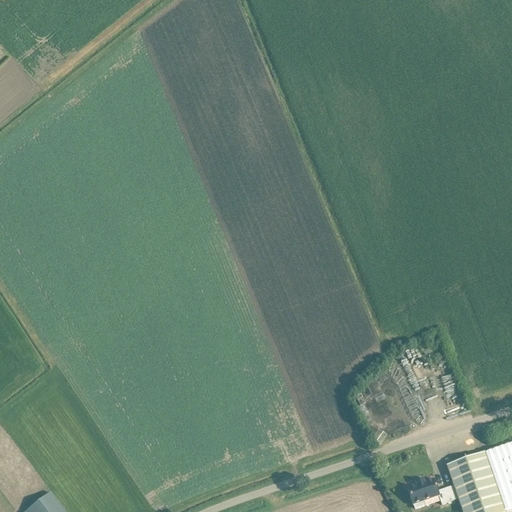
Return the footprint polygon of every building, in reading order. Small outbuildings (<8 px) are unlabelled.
[(386,395),(381,399),(386,407),(392,403),(386,395)] [(392,417),(398,415),(394,406),(388,408),(392,417)] [(511,509),(511,445),(446,467),(454,487),(458,500),(461,511),(503,511),(504,511),(511,509)] [(458,500),(454,487),(438,493),(433,480),(424,483),(423,482),(416,484),(416,486),(407,489),(413,507),(414,507),(415,510),(425,507),(424,503),(439,498),(442,506),(458,500)] [(63,511),(50,494),(26,511),(63,511)]
